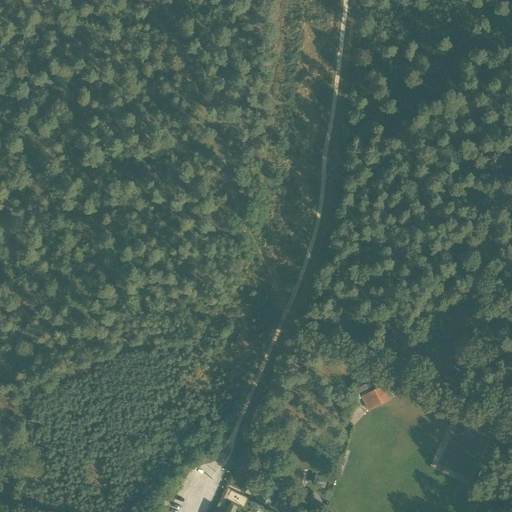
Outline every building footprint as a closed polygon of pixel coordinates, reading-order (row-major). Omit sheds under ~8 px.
[(381,387),(362,397),(369,410),(388,400),(381,387)] [(317,444),(317,445),(330,447),(330,446),(331,436),(332,436),(332,435),(319,433),(319,434),(320,434),(318,444),(317,444)] [(316,464),(329,468),(329,467),(331,457),(332,457),(332,456),(319,453),(319,454),(317,464),(316,464)] [(270,481),(283,482),(283,471),(270,471),(270,481)] [(318,476),(316,485),(325,487),(327,479),(318,476)] [(247,480),(243,488),(250,492),(254,484),(247,480)] [(267,490),(263,498),(270,502),(274,494),(267,490)] [(316,494),(309,500),(315,507),(322,501),(316,494)] [(286,500),(282,508),(288,511),(289,511),(293,504),(286,500)]
